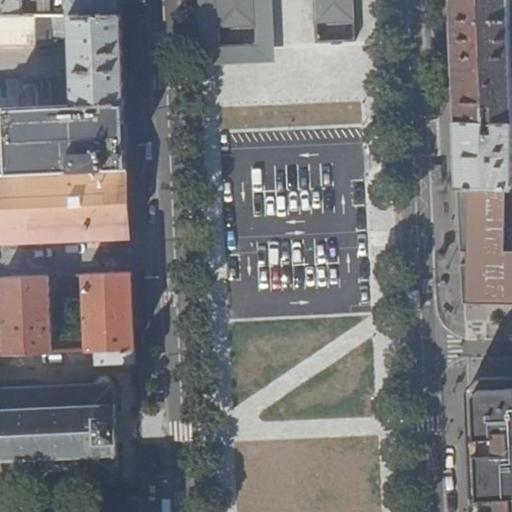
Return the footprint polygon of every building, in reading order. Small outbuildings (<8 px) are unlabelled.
[(0,0),(0,15),(22,15),(22,0),(0,0)] [(37,0),(38,15),(50,15),(50,0),(37,0)] [(66,0),(67,15),(70,15),(121,15),(119,0),(66,0)] [(453,47),(456,122),(511,123),(511,92),(511,91),(511,83),(507,0),(450,0),(451,10),(453,47)] [(122,53),(121,15),(70,15),(67,15),(50,15),(38,15),(33,15),(33,40),(49,41),(49,33),(71,34),(73,76),(57,77),(57,98),(74,97),(75,106),(124,103),(122,53)] [(0,109),(4,110),(37,108),(36,78),(0,79),(0,109)] [(125,122),(124,103),(75,106),(37,108),(4,110),(0,109),(0,175),(7,175),(103,170),(101,136),(126,135),(125,122)] [(457,145),(459,186),(511,187),(511,181),(511,123),(456,122),(457,145)] [(0,243),(131,237),(129,206),(128,169),(103,170),(7,175),(0,175),(0,243)] [(511,187),(459,186),(461,234),(463,272),(463,280),(484,280),(484,301),(511,301),(511,187)] [(133,271),(87,273),(90,349),(97,348),(137,347),(136,330),(133,271)] [(51,274),(5,276),(7,352),(32,351),(54,350),(51,274)] [(137,347),(97,348),(97,363),(137,362),(137,347)] [(90,349),(85,349),(86,364),(97,363),(97,348),(90,349)] [(54,350),(32,351),(32,366),(54,365),(54,350)] [(0,479),(101,475),(102,478),(106,482),(113,482),(118,477),(118,474),(119,474),(119,453),(120,453),(119,441),(120,440),(119,416),(118,416),(118,404),(117,404),(116,381),(113,381),(113,379),(108,374),(102,374),(98,380),(97,382),(0,385),(0,479)] [(511,376),(482,377),(469,390),(470,416),(471,442),(511,440),(511,376)] [(511,511),(511,440),(471,442),(474,511),(511,511)]
